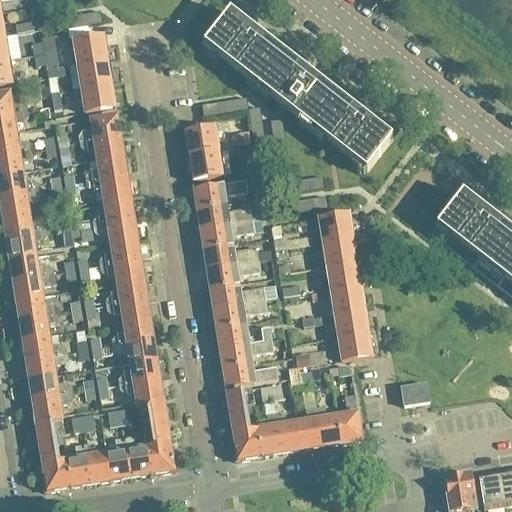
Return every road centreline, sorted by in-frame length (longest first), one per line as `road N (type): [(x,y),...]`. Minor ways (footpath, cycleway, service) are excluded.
road 1 (residential): [(207,491),(136,33)]
road 2 (secondary): [(511,154),(313,0)]
road 3 (residential): [(207,491),(397,461)]
road 4 (residential): [(45,511),(207,491)]
